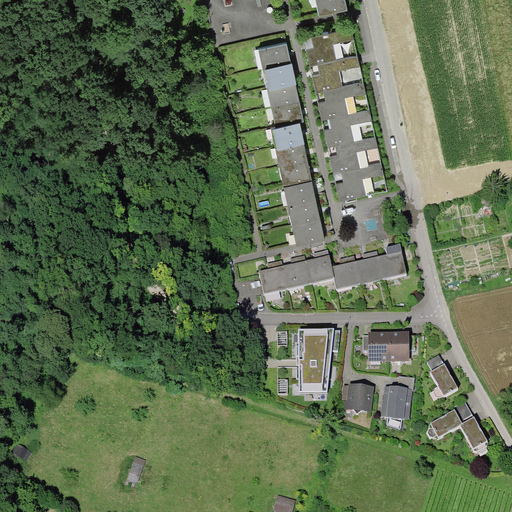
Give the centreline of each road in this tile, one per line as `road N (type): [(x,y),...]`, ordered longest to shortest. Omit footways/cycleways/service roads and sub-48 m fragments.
road 1 (track): [(255,318),(192,313),(159,296),(134,261),(98,57),(87,19),(69,0)]
road 2 (residential): [(438,314),(367,0)]
road 3 (residential): [(250,294),(255,318),(438,314)]
road 4 (residential): [(511,446),(438,314)]
